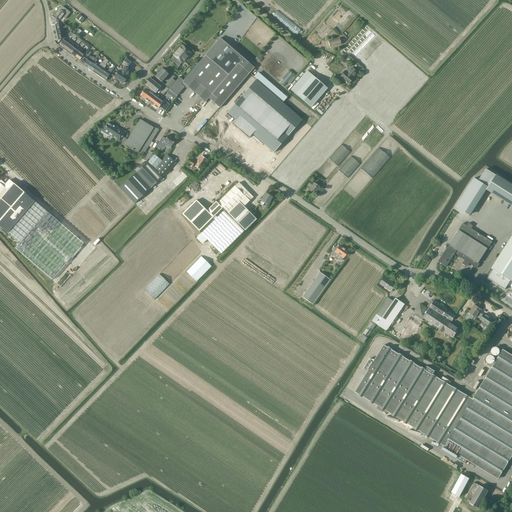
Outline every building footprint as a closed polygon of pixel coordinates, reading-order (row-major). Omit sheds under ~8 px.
[(64,19),(70,12),(62,6),(54,16),(59,20),(61,16),(64,19)] [(273,15),(297,34),(301,29),(277,10),(273,15)] [(81,23),(85,19),(79,14),(75,19),(81,23)] [(51,26),(52,31),(60,30),(62,26),(62,24),(59,24),(58,22),(57,21),(52,22),(52,26),(51,26)] [(52,31),(53,36),(61,35),(60,32),(64,30),(67,27),(65,26),(63,28),(62,26),(60,30),(52,31)] [(58,46),(62,49),(68,40),(64,37),(58,46)] [(170,88),(170,89),(178,96),(187,86),(205,102),(208,98),(209,98),(220,108),(254,68),(221,38),(184,81),(180,77),(176,82),(170,88)] [(328,41),(330,47),(341,44),(340,38),(328,41)] [(62,49),(66,52),(72,43),(68,40),(62,49)] [(66,52),(70,55),(75,49),(76,46),(72,43),(66,52)] [(70,55),(74,58),(79,52),(80,50),(76,46),(75,49),(70,55)] [(182,62),(182,63),(186,58),(185,57),(189,52),(187,50),(188,50),(183,46),(174,55),(174,56),(171,59),(179,66),(182,62)] [(78,63),(83,66),(87,60),(85,60),(87,57),(88,57),(91,52),(88,50),(83,58),(82,57),(78,63)] [(78,61),(83,55),(79,52),(74,58),(78,61)] [(87,69),(92,72),(95,66),(96,66),(97,64),(95,63),(98,60),(97,59),(99,56),(97,55),(96,55),(95,58),(87,69)] [(83,66),(87,69),(95,58),(93,56),(92,57),(90,56),(87,61),(87,60),(83,66)] [(92,72),(96,75),(106,59),(105,59),(102,63),(101,62),(99,65),(97,64),(96,66),(95,66),(92,72)] [(96,75),(100,77),(105,70),(104,69),(106,65),(108,61),(106,59),(96,75)] [(132,68),(127,65),(125,67),(121,72),(119,70),(115,77),(124,83),(128,77),(127,76),(130,71),(130,70),(132,68)] [(105,80),(108,76),(115,66),(113,66),(111,69),(110,68),(108,71),(106,70),(105,70),(100,77),(105,80)] [(345,71),(340,77),(348,84),(353,78),(353,77),(357,72),(352,67),(347,73),(345,71)] [(168,74),(162,69),(155,77),(161,82),(168,74)] [(293,76),(293,75),(288,71),(281,78),(284,80),(281,83),(284,86),(287,82),(289,84),(295,78),(293,76)] [(307,71),(291,90),(311,107),(328,88),(307,71)] [(152,90),(156,93),(161,87),(149,78),(144,84),(147,86),(152,90)] [(170,88),(176,82),(171,78),(165,84),(170,88)] [(283,103),(256,80),(227,113),(236,120),(232,124),(249,138),(252,134),(274,153),(302,120),(283,103)] [(145,99),(151,91),(152,90),(147,86),(140,96),(145,99)] [(151,98),(153,95),(154,94),(151,91),(145,99),(150,103),(153,100),(151,98)] [(156,97),(153,95),(151,98),(153,100),(150,103),(158,108),(159,106),(165,111),(170,104),(164,100),(162,102),(158,98),(159,96),(158,95),(156,97)] [(154,127),(153,128),(140,120),(124,145),(142,156),(158,130),(154,127)] [(108,134),(119,141),(125,132),(120,129),(120,130),(108,122),(104,128),(102,127),(100,130),(107,135),(108,134)] [(162,137),(156,147),(160,149),(161,147),(164,149),(166,146),(170,148),(175,140),(168,135),(166,139),(162,137)] [(393,151),(397,145),(387,137),(383,142),(389,146),(388,147),(393,151)] [(154,154),(148,162),(155,168),(162,161),(154,154)] [(155,169),(163,176),(176,162),(168,155),(155,169)] [(198,163),(196,166),(201,169),(207,159),(202,156),(199,160),(198,160),(197,162),(198,163)] [(189,167),(190,165),(192,166),(195,162),(189,158),(185,165),(189,167)] [(317,173),(325,180),(337,165),(329,158),(317,173)] [(120,187),(134,203),(162,178),(148,162),(120,187)] [(479,179),(489,186),(486,190),(511,205),(511,184),(496,175),(486,169),(479,179)] [(335,192),(347,177),(338,170),(327,185),(335,192)] [(474,178),(456,207),(469,215),(487,186),(474,178)] [(315,193),(319,187),(315,183),(314,184),(310,181),(307,185),(311,188),(310,189),(315,193)] [(235,186),(217,203),(216,201),(207,211),(196,200),(182,214),(200,232),(214,218),(215,220),(197,238),(202,244),(207,239),(221,254),(244,231),(238,225),(239,225),(245,231),(257,220),(244,207),(253,197),(239,182),(235,186)] [(0,226),(19,244),(15,248),(52,280),(83,243),(14,183),(8,190),(0,183),(0,226)] [(269,204),(272,197),(266,194),(260,204),(263,206),(265,202),(269,204)] [(449,245),(446,249),(454,254),(455,254),(457,255),(464,260),(463,262),(468,265),(469,263),(477,268),(479,264),(478,263),(487,249),(492,242),(471,229),(473,225),(469,223),(467,226),(462,223),(458,230),(459,231),(450,245),(449,245)] [(493,270),(488,278),(494,283),(494,284),(495,283),(498,285),(497,286),(498,286),(498,285),(505,290),(508,285),(511,288),(511,289),(511,236),(491,269),(493,270)] [(331,254),(341,261),(342,261),(348,252),(342,248),(342,247),(341,246),(340,246),(339,246),(335,252),(334,251),(331,254)] [(447,267),(454,254),(446,249),(438,261),(447,267)] [(157,296),(171,281),(161,271),(147,286),(157,296)] [(320,272),(302,297),(313,305),(330,280),(320,272)] [(392,291),(396,285),(384,277),(380,283),(392,291)] [(170,309),(184,293),(174,284),(159,299),(170,309)] [(377,325),(387,331),(405,304),(396,298),(394,302),(388,298),(360,340),(365,343),(377,325)] [(452,321),(455,316),(443,308),(444,307),(444,306),(441,304),(440,304),(440,305),(434,302),(431,307),(452,321)] [(415,311),(424,318),(440,328),(439,330),(442,332),(443,331),(446,332),(445,334),(445,335),(445,336),(446,337),(447,337),(448,337),(449,337),(450,335),(453,337),(459,329),(430,309),(420,303),(415,311)] [(473,323),(476,318),(482,310),(475,305),(466,318),(473,323)] [(490,325),(489,324),(492,319),(484,314),(480,319),(482,321),(480,323),(488,328),(490,325)] [(364,368),(368,371),(356,391),(446,446),(443,450),(465,464),(467,460),(498,478),(511,455),(511,355),(503,350),(473,399),(433,375),(435,371),(427,366),(425,370),(384,345),(375,361),(370,358),(364,368)] [(454,463),(452,466),(464,472),(466,469),(454,463)] [(469,479),(462,474),(452,492),(460,496),(469,479)] [(479,508),(489,490),(475,482),(465,500),(479,508)]
